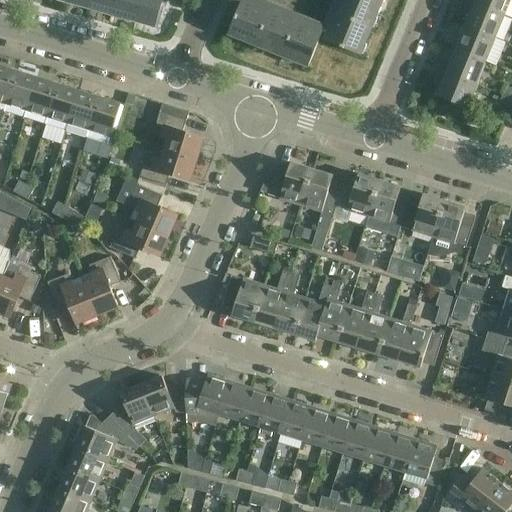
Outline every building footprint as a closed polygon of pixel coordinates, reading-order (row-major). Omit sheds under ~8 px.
[(84,0),(83,5),(106,12),(109,0),(84,0)] [(109,0),(106,12),(130,19),(135,0),(109,0)] [(135,0),(130,19),(154,26),(161,0),(135,0)] [(322,29),(247,0),(229,0),(224,13),(224,14),(220,25),(230,29),(228,34),(308,65),(322,29)] [(339,0),(323,39),(359,54),(381,0),(339,0)] [(475,0),(474,3),(504,15),(510,0),(475,0)] [(474,3),(465,26),(495,38),(504,15),(474,3)] [(465,26),(455,49),(485,61),(495,38),(465,26)] [(455,49),(446,72),(476,84),(485,61),(455,49)] [(0,65),(0,109),(4,111),(16,71),(0,65)] [(16,71),(4,111),(24,117),(37,77),(16,71)] [(476,84),(446,72),(436,95),(466,108),(476,84)] [(37,77),(24,117),(45,123),(58,84),(37,77)] [(58,84),(45,123),(66,130),(78,90),(58,84)] [(511,88),(505,85),(502,95),(511,98),(511,88)] [(78,90),(66,130),(86,136),(99,96),(78,90)] [(511,98),(502,95),(498,104),(510,109),(511,104),(511,98)] [(99,96),(86,136),(108,143),(120,103),(99,96)] [(162,104),(159,111),(153,133),(167,137),(163,148),(197,159),(204,138),(183,131),(188,112),(162,104)] [(197,159),(163,148),(160,159),(146,155),(139,177),(166,185),(169,173),(190,180),(197,159)] [(260,191),(268,193),(267,194),(300,205),(311,168),(290,162),(289,167),(277,163),(274,173),(268,171),(260,191)] [(311,168),(300,205),(332,215),(342,183),(331,180),(333,175),(311,168)] [(342,183),(332,215),(333,215),(332,218),(346,223),(350,211),(368,216),(379,180),(358,173),(356,178),(345,174),(342,183)] [(116,200),(127,205),(141,211),(136,221),(169,235),(177,215),(157,206),(162,195),(136,184),(138,180),(126,176),(116,200)] [(13,191),(20,195),(26,184),(19,180),(13,191)] [(379,180),(368,216),(400,226),(410,195),(399,191),(400,186),(379,180)] [(26,184),(20,195),(27,199),(33,188),(26,184)] [(410,195),(400,226),(432,236),(428,250),(432,236),(444,200),(423,193),(421,198),(410,195)] [(432,236),(428,250),(451,251),(453,243),(465,246),(475,215),(463,212),(465,207),(444,200),(432,236)] [(27,206),(19,201),(12,213),(21,218),(27,206)] [(51,212),(59,216),(65,205),(57,201),(51,212)] [(65,205),(59,216),(72,223),(72,224),(82,220),(84,216),(65,205)] [(256,225),(260,215),(254,213),(251,222),(256,225)] [(502,223),(489,219),(486,230),(499,234),(502,223)] [(169,235),(136,221),(132,232),(118,226),(109,247),(135,258),(140,247),(160,256),(169,235)] [(493,235),(481,231),(472,258),(484,262),(493,235)] [(274,254),(277,242),(253,234),(249,246),(274,254)] [(374,248),(359,244),(354,258),(370,263),(374,248)] [(0,283),(9,262),(9,249),(0,245),(0,283)] [(423,263),(391,252),(386,268),(418,278),(423,263)] [(92,272),(82,276),(97,315),(118,307),(109,286),(120,282),(110,256),(89,265),(92,272)] [(9,262),(0,283),(0,312),(10,317),(18,296),(30,301),(41,275),(9,262)] [(459,269),(446,265),(440,284),(453,288),(459,269)] [(264,285),(253,321),(273,327),(290,273),(282,270),(276,289),(264,285)] [(97,315),(82,276),(71,281),(68,273),(47,281),(57,307),(68,303),(77,323),(97,315)] [(225,273),(212,303),(221,306),(233,309),(231,314),(253,321),(264,285),(231,275),(225,273)] [(290,273),(273,327),(294,334),(305,298),(293,294),(299,275),(290,273)] [(511,277),(506,275),(502,287),(509,289),(503,309),(511,312),(511,277)] [(484,286),(462,279),(458,292),(480,299),(484,286)] [(316,335),(317,335),(337,341),(348,305),(336,301),(341,282),(333,280),(331,286),(316,335)] [(305,298),(294,334),(315,341),(317,335),(316,335),(331,286),(323,283),(318,302),(305,298)] [(453,293),(439,289),(435,301),(439,303),(434,319),(444,322),(453,293)] [(348,305),(337,341),(357,348),(375,293),(366,290),(361,309),(348,305)] [(375,293),(357,348),(378,354),(389,318),(377,314),(383,295),(375,293)] [(472,299),(456,294),(450,313),(466,318),(472,299)] [(389,318),(378,354),(399,360),(410,324),(416,306),(408,303),(402,322),(389,318)] [(488,327),(485,339),(511,347),(511,312),(503,309),(496,330),(488,327)] [(410,324),(399,360),(420,367),(421,362),(433,366),(443,335),(410,324)] [(511,347),(485,339),(481,350),(497,355),(491,376),(511,382),(511,347)] [(204,384),(185,384),(186,412),(186,421),(194,420),(198,407),(219,413),(229,381),(207,374),(204,384)] [(162,375),(141,384),(153,415),(173,408),(175,412),(186,412),(185,384),(165,385),(162,375)] [(511,382),(491,376),(484,397),(487,398),(484,409),(511,418),(511,382)] [(0,405),(3,406),(11,384),(0,380),(0,405)] [(229,381),(219,413),(239,420),(250,387),(229,381)] [(123,401),(109,416),(128,435),(135,428),(133,424),(153,415),(141,384),(120,392),(123,401)] [(250,387),(239,420),(260,426),(270,393),(250,387)] [(270,393),(260,426),(281,433),(291,400),(270,393)] [(291,400),(281,433),(302,439),(312,406),(291,400)] [(312,406),(302,439),(322,446),(333,413),(312,406)] [(333,413),(322,446),(343,452),(353,419),(333,413)] [(85,426),(76,447),(108,460),(116,440),(131,446),(135,442),(128,435),(109,416),(101,423),(93,415),(90,415),(85,426)] [(353,419),(343,452),(364,458),(374,426),(353,419)] [(374,426),(364,458),(384,465),(395,432),(374,426)] [(395,432),(384,465),(405,471),(415,439),(395,432)] [(415,439),(405,471),(403,479),(423,485),(424,483),(437,487),(446,460),(433,456),(437,445),(415,439)] [(76,447),(68,466),(99,480),(108,460),(76,447)] [(210,474),(213,462),(204,460),(201,472),(210,474)] [(68,466),(59,486),(91,500),(99,480),(68,466)] [(235,480),(243,482),(246,471),(238,468),(235,480)] [(466,502),(477,511),(500,482),(481,468),(470,483),(461,475),(444,497),(460,510),(466,502)] [(246,471),(243,482),(251,485),(254,473),(246,471)] [(177,485),(185,487),(188,475),(180,473),(177,485)] [(188,475),(185,487),(194,489),(196,477),(188,475)] [(277,491),(285,493),(288,481),(280,479),(277,491)] [(288,481),(285,493),(293,495),(296,483),(288,481)] [(511,491),(500,482),(477,511),(479,511),(509,511),(506,510),(511,503),(511,491)] [(128,483),(124,491),(136,496),(139,488),(128,483)] [(219,495),(227,497),(230,485),(222,483),(219,495)] [(230,485),(227,497),(235,499),(238,487),(230,485)] [(59,486),(51,506),(64,511),(85,511),(91,500),(59,486)] [(124,491),(121,498),(116,510),(119,511),(128,511),(136,496),(124,491)] [(248,503),(261,506),(269,508),(272,496),(251,491),(248,503)] [(272,496),(269,508),(277,510),(280,498),(272,496)] [(318,508),(326,510),(329,498),(321,496),(318,508)] [(329,498),(326,510),(334,511),(337,500),(329,498)]
